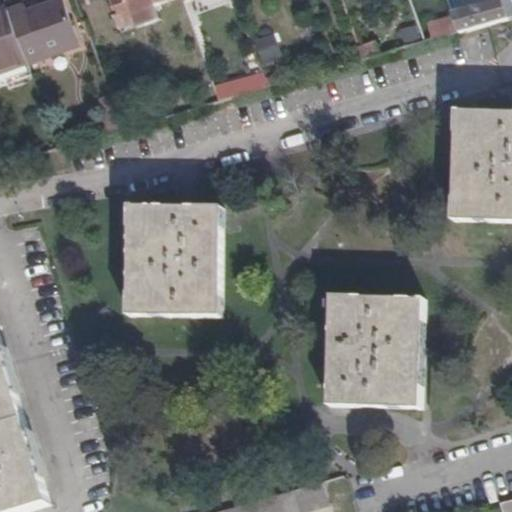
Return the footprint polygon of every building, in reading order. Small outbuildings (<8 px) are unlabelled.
[(110,0),(118,21),(130,16),(131,21),(136,20),(138,27),(142,29),(161,22),(157,8),(177,0),(110,0)] [(204,0),(208,10),(236,0),(204,0)] [(463,35),(511,21),(503,0),(492,0),(494,2),(456,16),(457,18),(462,34),(463,35)] [(511,0),(503,0),(511,21),(511,20),(511,0)] [(28,64),(29,67),(81,49),(64,2),(28,15),(25,9),(10,14),(28,64)] [(9,12),(0,14),(0,74),(28,64),(10,14),(9,12)] [(438,41),(462,34),(457,18),(432,27),(438,41)] [(420,25),(402,29),(406,43),(423,38),(420,25)] [(258,38),(262,66),(283,63),(280,35),(258,38)] [(361,48),(365,62),(383,57),(378,42),(361,48)] [(266,74),(216,85),(219,101),(269,90),(266,74)] [(99,105),(109,136),(125,132),(113,100),(99,105)] [(511,224),(511,116),(463,115),(460,223),(511,224)] [(133,323),(224,323),(225,214),(134,213),(133,323)] [(333,409),(425,412),(429,304),(337,301),(333,409)] [(0,511),(47,511),(53,510),(0,328),(0,511)] [(232,511),(324,511),(331,510),(324,486),(232,511)]
